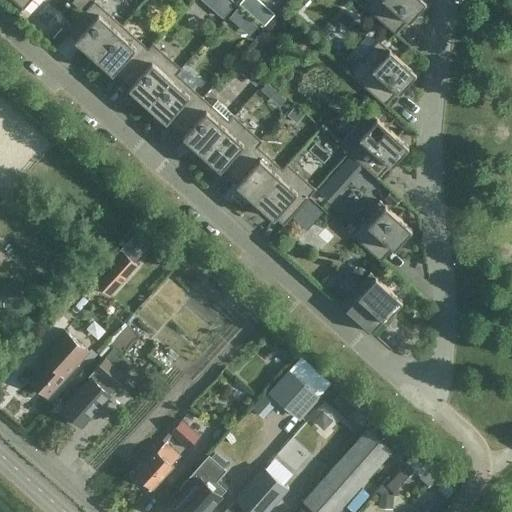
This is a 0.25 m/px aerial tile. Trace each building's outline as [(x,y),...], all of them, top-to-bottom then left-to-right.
[(13,0),(23,8),(30,0),(13,0)] [(93,56),(121,24),(95,0),(93,0),(67,30),(75,38),(74,39),(93,56)] [(232,0),(208,0),(224,15),(236,3),(232,0)] [(426,1),(424,0),(369,0),(364,6),(395,33),(407,20),(408,21),(426,1)] [(121,79),(153,42),(148,47),(121,24),(93,56),(112,73),(113,72),(121,79)] [(378,39),(349,72),(385,104),(397,91),(398,92),(416,72),(378,39)] [(147,104),(180,67),(153,42),(121,79),(129,86),(128,87),(147,104)] [(175,127),(202,96),(177,73),(181,68),(180,67),(147,104),(165,121),(167,120),(175,127)] [(281,101),(285,94),(267,82),(262,89),(281,101)] [(201,152),(234,115),(217,100),(212,105),(202,96),(175,127),(183,134),(182,136),(201,152)] [(391,165),(409,146),(371,111),(341,144),(377,177),(389,164),(391,165)] [(229,175),(261,139),(234,115),(201,152),(220,169),(221,168),(229,175)] [(255,201),(288,164),(287,162),(282,167),(257,145),(262,140),(261,139),(229,175),(237,182),(235,184),(255,201)] [(316,188),(288,164),(255,201),(273,217),(274,216),(283,224),(316,188)] [(394,248),(412,228),(380,199),(350,232),(381,260),(393,247),(394,248)] [(133,236),(94,280),(110,295),(137,264),(128,256),(141,242),(133,236)] [(370,271),(340,305),(371,332),(383,319),(384,320),(402,300),(370,271)] [(122,356),(140,335),(128,324),(110,345),(113,348),(88,375),(91,378),(63,409),(81,425),(126,375),(123,373),(131,364),(122,356)] [(47,395),(89,350),(64,328),(42,352),(48,358),(29,379),(47,395)] [(289,369),(270,390),(300,417),(319,396),(289,369)] [(348,415),(355,406),(339,392),(332,400),(348,415)] [(313,412),(321,420),(329,412),(345,426),(352,418),(327,396),(313,412)] [(200,436),(182,419),(171,431),(189,448),(200,436)] [(334,511),(390,449),(367,428),(303,499),(317,511),(334,511)] [(170,462),(178,453),(166,443),(158,452),(155,449),(135,471),(142,478),(142,481),(146,485),(150,484),(153,487),(173,465),(170,462)] [(379,488),(387,496),(415,466),(436,485),(444,476),(416,450),(379,488)] [(172,508),(176,511),(204,511),(226,489),(216,480),(226,469),(209,453),(179,487),(186,493),(172,508)] [(266,511),(287,488),(263,467),(223,511),(266,511)]
